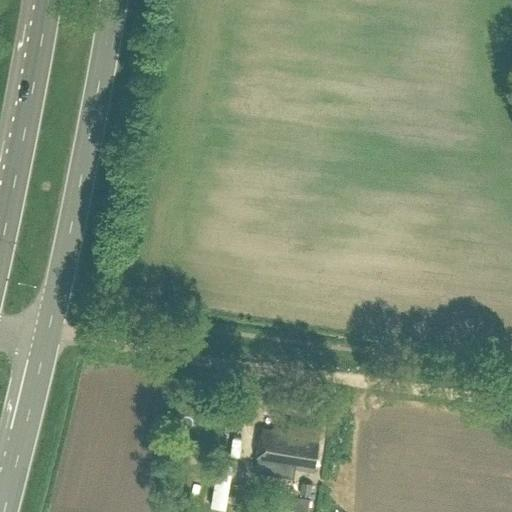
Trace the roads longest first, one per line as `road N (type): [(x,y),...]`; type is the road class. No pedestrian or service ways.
road 1 (track): [(151,351),(511,400)]
road 2 (primary): [(47,333),(112,0)]
road 3 (primary): [(48,0),(0,246)]
road 4 (primary): [(5,511),(47,333)]
